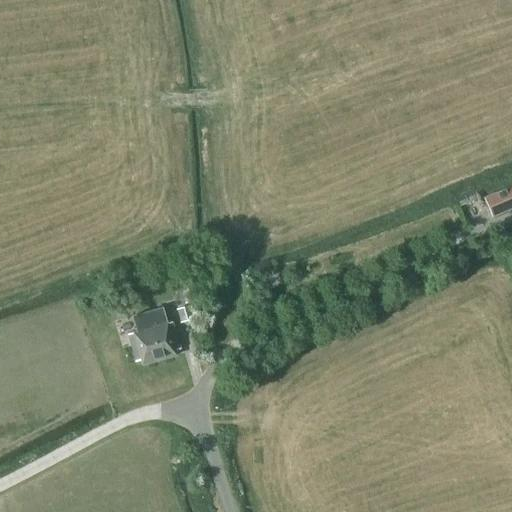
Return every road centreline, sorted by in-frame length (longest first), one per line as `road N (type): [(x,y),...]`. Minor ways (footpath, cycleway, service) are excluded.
road 1 (unclassified): [(194,404),(209,371),(242,339),(475,226)]
road 2 (unclassified): [(194,404),(135,416),(0,483)]
